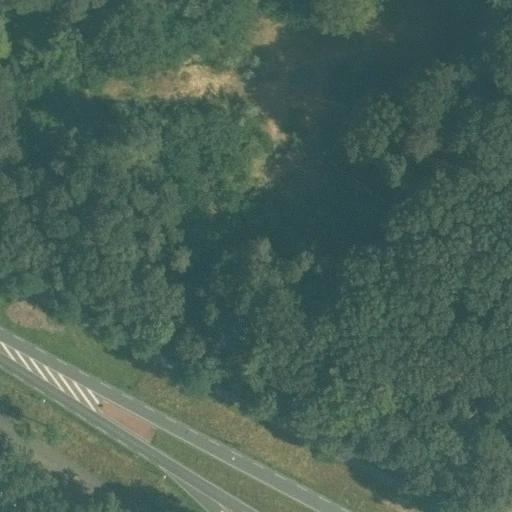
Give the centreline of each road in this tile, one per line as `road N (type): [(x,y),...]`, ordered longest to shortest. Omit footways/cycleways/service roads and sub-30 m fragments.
road 1 (primary): [(333,511),(51,361),(2,348)]
road 2 (primary): [(2,348),(35,388),(246,511)]
